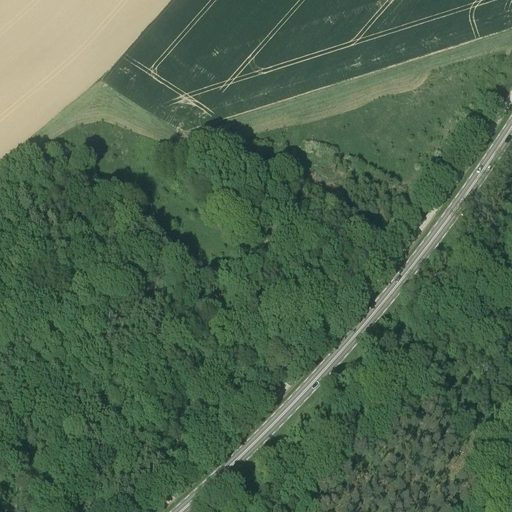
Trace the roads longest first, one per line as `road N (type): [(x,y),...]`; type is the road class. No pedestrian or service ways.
road 1 (track): [(511,35),(191,135),(82,111),(0,170)]
road 2 (primary): [(180,511),(348,342),(511,125)]
